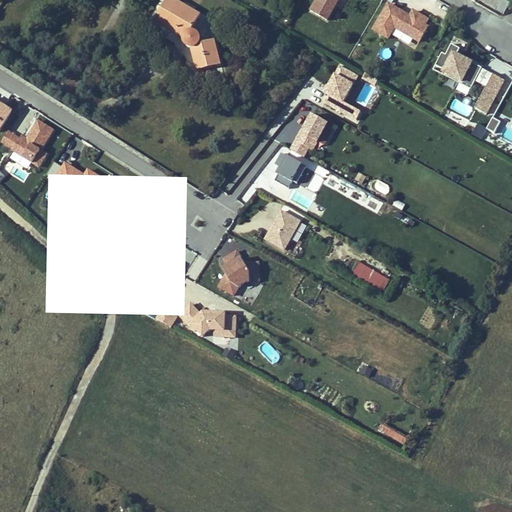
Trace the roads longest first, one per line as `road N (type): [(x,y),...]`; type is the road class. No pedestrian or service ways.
road 1 (residential): [(0,78),(212,212)]
road 2 (unknown): [(212,212),(225,221),(325,97)]
